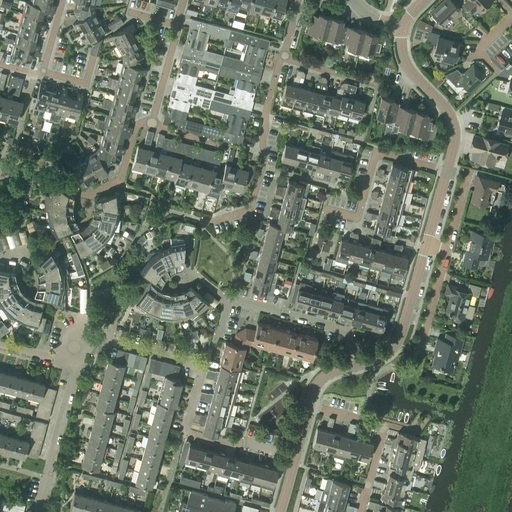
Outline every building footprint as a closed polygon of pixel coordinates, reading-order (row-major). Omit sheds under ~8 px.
[(54,10),(55,5),(50,3),(51,0),(30,0),(30,3),(54,10)] [(94,5),(94,0),(76,0),(77,0),(75,10),(94,8),(94,5)] [(173,9),(175,2),(167,0),(161,0),(160,5),(173,9)] [(227,0),(226,6),(237,9),(238,6),(237,6),(238,0),(227,0)] [(248,7),(249,7),(250,0),(238,0),(237,6),(238,6),(237,9),(236,10),(246,13),(248,7)] [(259,10),(261,0),(250,0),(249,7),(259,10)] [(261,0),(259,10),(270,13),(273,0),(261,0)] [(285,0),(273,0),(270,13),(281,16),(285,0)] [(443,25),(451,18),(450,17),(458,8),(450,0),(443,0),(431,12),(437,18),(436,19),(438,21),(439,21),(443,25)] [(479,10),(490,0),(469,0),(464,5),(472,13),(477,8),(479,10)] [(10,9),(11,3),(2,1),(0,6),(6,8),(10,9)] [(52,15),(54,10),(30,3),(25,2),(22,12),(41,18),(43,12),(52,15)] [(83,31),(100,21),(95,11),(94,8),(75,10),(80,20),(73,24),(76,29),(80,26),(83,31)] [(44,29),(45,24),(40,23),(41,18),(22,12),(19,23),(44,29)] [(332,16),(319,13),(319,16),(313,14),(308,32),(315,33),(315,32),(326,35),(327,36),(332,16)] [(343,42),(348,26),(342,24),(343,20),(332,16),(327,36),(326,35),(325,39),(337,42),(336,46),(341,47),(343,42)] [(111,30),(123,23),(120,18),(108,24),(111,30)] [(187,36),(186,36),(206,42),(208,33),(228,38),(230,29),(191,18),(191,19),(193,19),(190,28),(189,27),(189,28),(190,28),(188,36),(187,36)] [(431,26),(418,19),(414,26),(429,30),(431,26)] [(84,43),(106,31),(100,21),(83,31),(86,36),(81,38),(84,43)] [(42,35),(44,29),(19,23),(16,33),(36,38),(37,33),(42,35)] [(116,46),(133,36),(131,31),(135,29),(132,24),(111,36),(116,46)] [(360,50),(365,31),(348,26),(343,42),(348,43),(348,46),(352,48),(359,50),(360,50)] [(230,29),(228,38),(247,44),(244,52),(264,57),(263,57),(265,49),(266,49),(267,48),(265,48),(267,40),(269,40),(230,29)] [(423,30),(421,39),(427,41),(430,31),(423,30)] [(378,52),(382,38),(376,37),(377,34),(365,31),(360,50),(359,50),(358,53),(371,57),(372,51),(378,52)] [(34,44),(36,38),(16,33),(15,40),(6,37),(5,41),(14,44),(38,50),(39,45),(34,44)] [(433,46),(431,53),(434,59),(441,61),(441,60),(453,63),(454,59),(456,60),(459,52),(456,51),(459,42),(438,36),(436,35),(433,46)] [(136,41),(133,36),(116,46),(122,56),(122,59),(142,56),(136,47),(144,43),(141,38),(136,41)] [(182,53),(182,54),(220,64),(223,55),(204,50),(206,42),(186,36),(186,37),(188,37),(186,45),(184,45),(186,46),(183,54),(182,53)] [(97,55),(101,39),(92,44),(90,53),(97,55)] [(36,55),(38,50),(14,44),(11,55),(30,60),(31,54),(36,55)] [(223,55),(220,64),(259,75),(251,72),(253,64),(262,66),(260,65),(262,57),(264,58),(264,57),(244,52),(242,60),(223,55)] [(177,71),(197,76),(199,68),(218,73),(220,64),(182,54),(183,54),(181,62),(179,62),(179,63),(181,63),(179,71),(177,71)] [(145,75),(147,69),(139,67),(142,56),(122,59),(123,62),(120,73),(139,78),(140,73),(145,75)] [(220,64),(218,73),(237,79),(235,87),(254,92),(255,92),(253,92),(255,83),(257,84),(257,83),(249,81),(251,73),(259,75),(220,64)] [(482,74),(473,64),(464,72),(461,73),(457,68),(444,74),(455,86),(466,86),(471,92),(482,81),(478,77),(482,74)] [(297,85),(299,77),(301,71),(298,70),(296,75),(294,77),(291,85),(286,83),(282,99),(280,104),(291,107),(297,85)] [(172,88),(172,89),(211,99),(213,90),(194,85),(197,76),(177,71),(178,72),(176,80),(175,79),(174,80),(176,80),(174,89),(172,88)] [(137,84),(139,78),(120,73),(118,80),(109,77),(108,81),(141,90),(142,85),(137,84)] [(13,92),(17,77),(11,75),(7,91),(13,92)] [(443,80),(439,75),(430,79),(437,86),(443,80)] [(314,113),(323,77),(322,76),(319,78),(318,81),(316,83),(313,91),(308,89),(303,110),(314,113)] [(19,94),(23,79),(17,77),(13,92),(19,94)] [(325,116),(326,111),(330,95),(325,94),(327,86),(326,84),(327,80),(325,77),(323,77),(314,113),(325,116)] [(140,95),(141,90),(108,81),(107,85),(116,88),(114,94),(133,99),(134,94),(140,95)] [(338,111),(346,83),(344,82),(341,84),(340,87),(338,89),(335,97),(330,95),(326,111),(338,114),(338,111)] [(32,96),(28,112),(43,116),(44,110),(50,91),(44,89),(46,84),(40,83),(36,97),(32,96)] [(347,83),(346,83),(338,111),(338,114),(348,117),(349,114),(353,99),(347,98),(349,92),(348,90),(349,86),(347,83)] [(303,110),(308,89),(299,87),(299,86),(297,85),(291,107),(303,110)] [(50,91),(44,110),(51,112),(48,120),(52,121),(61,89),(56,87),(55,92),(50,91)] [(213,90),(211,99),(250,110),(250,109),(248,109),(251,101),(252,101),(251,100),(253,92),(254,93),(254,92),(235,87),(233,95),(213,90)] [(61,89),(52,121),(56,123),(59,114),(65,116),(70,97),(65,95),(66,90),(61,89)] [(167,106),(187,111),(189,103),(208,108),(211,99),(172,89),(170,97),(170,98),(171,98),(169,106),(167,106)] [(70,97),(65,116),(76,119),(80,104),(83,105),(85,99),(82,98),(83,95),(77,93),(76,98),(70,97)] [(132,105),(133,99),(114,94),(112,100),(104,98),(102,102),(135,111),(137,106),(132,105)] [(398,106),(399,103),(393,102),(394,100),(381,96),(376,115),(388,118),(387,122),(393,123),(398,106)] [(0,97),(0,116),(6,118),(11,100),(0,97)] [(211,99),(208,108),(223,112),(221,119),(226,121),(225,122),(245,127),(244,126),(246,118),(247,119),(247,118),(246,118),(247,114),(248,115),(249,110),(250,110),(211,99)] [(353,99),(349,114),(348,117),(359,120),(360,117),(364,102),(363,101),(364,101),(362,100),(362,102),(353,99)] [(11,100),(6,118),(17,121),(22,103),(11,100)] [(134,116),(135,111),(102,102),(101,106),(110,109),(108,115),(127,120),(129,115),(134,116)] [(165,114),(165,115),(173,117),(171,125),(170,125),(170,126),(201,134),(204,125),(185,120),(187,111),(167,106),(169,107),(167,115),(165,114)] [(398,127),(410,130),(411,130),(416,110),(398,106),(393,123),(391,131),(396,133),(398,127)] [(511,111),(504,109),(498,127),(505,129),(504,132),(511,134),(511,111)] [(427,114),(416,110),(411,130),(410,130),(408,135),(419,138),(421,133),(420,136),(427,138),(427,137),(433,139),(437,124),(431,123),(433,118),(427,116),(427,114)] [(126,125),(127,120),(108,115),(106,114),(104,121),(98,119),(97,123),(129,132),(131,127),(126,125)] [(204,125),(201,134),(240,145),(240,144),(239,144),(241,136),(242,136),(243,136),(241,135),(243,127),(245,127),(225,122),(223,130),(204,125)] [(128,137),(129,132),(97,123),(96,127),(104,129),(103,136),(122,141),(123,136),(128,137)] [(149,146),(153,132),(147,131),(144,144),(149,146)] [(158,134),(154,147),(160,149),(164,135),(158,134)] [(483,137),(474,135),(470,150),(475,151),(472,159),(494,165),(496,157),(505,159),(509,145),(501,142),(483,137)] [(124,153),(125,148),(120,146),(122,141),(103,136),(99,147),(97,149),(113,161),(116,151),(124,153)] [(292,163),(296,147),(285,144),(281,160),(292,163)] [(314,169),(318,153),(319,148),(309,145),(307,150),(303,166),(314,169)] [(137,146),(132,163),(144,166),(149,149),(137,146)] [(303,166),(307,150),(296,147),(292,163),(303,166)] [(108,174),(104,167),(113,161),(97,149),(95,152),(86,158),(96,175),(100,172),(103,177),(108,174)] [(149,149),(144,166),(155,169),(159,152),(149,149)] [(336,175),(342,154),(331,151),(329,156),(325,172),(336,175)] [(159,152),(155,169),(165,172),(170,155),(159,152)] [(325,172),(329,156),(318,153),(314,169),(325,172)] [(348,178),(352,163),(352,162),(353,157),(342,154),(336,175),(348,178)] [(170,155),(165,172),(176,175),(180,160),(181,161),(181,158),(170,155)] [(96,175),(86,158),(76,163),(71,166),(83,188),(93,182),(91,178),(96,175)] [(175,182),(173,186),(184,189),(186,181),(191,163),(181,161),(180,160),(176,175),(175,178),(174,182),(175,182)] [(191,163),(186,181),(197,184),(202,166),(191,163)] [(223,172),(221,181),(221,182),(232,184),(237,167),(225,163),(223,172)] [(388,173),(388,174),(410,181),(413,169),(407,167),(392,163),(389,173),(388,173)] [(237,167),(232,184),(243,188),(245,179),(251,181),(255,165),(249,164),(247,169),(237,167)] [(202,166),(197,184),(208,187),(213,169),(202,166)] [(208,187),(206,194),(217,197),(218,194),(219,190),(221,182),(221,181),(223,172),(213,169),(208,187)] [(388,176),(385,186),(407,192),(410,181),(388,174),(387,176),(388,176)] [(502,191),(504,183),(479,176),(472,199),(486,203),(487,202),(491,204),(495,190),(502,191)] [(73,197),(63,190),(66,185),(56,178),(53,183),(47,196),(51,197),(69,204),(69,203),(73,197)] [(285,188),(284,192),(305,197),(309,184),(299,181),(298,183),(288,181),(286,188),(285,188)] [(382,195),(382,196),(404,203),(407,192),(385,186),(383,195),(382,195)] [(276,189),(274,193),(279,195),(281,195),(282,197),(283,198),(282,203),(302,209),(305,197),(284,192),(282,191),(276,189)] [(118,192),(94,201),(97,208),(116,206),(119,206),(118,192)] [(69,211),(72,204),(69,203),(69,204),(51,197),(47,196),(45,195),(43,210),(47,210),(50,210),(69,211)] [(382,198),(380,208),(401,214),(404,203),(382,196),(381,198),(382,198)] [(278,212),(278,214),(294,218),(300,220),(303,209),(302,209),(282,203),(279,212),(278,212)] [(97,208),(94,208),(95,215),(114,218),(114,219),(117,219),(119,206),(116,206),(97,208)] [(372,213),(371,217),(375,218),(391,223),(398,224),(401,214),(380,208),(378,215),(372,213)] [(50,210),(47,210),(49,223),(52,223),(52,222),(71,219),(71,218),(72,211),(69,211),(50,210)] [(276,224),(276,225),(284,227),(284,228),(289,229),(291,230),(294,218),(278,214),(278,215),(278,216),(276,224)] [(92,222),(109,230),(112,232),(112,231),(118,232),(120,220),(117,219),(114,219),(114,218),(95,215),(93,215),(92,222)] [(54,235),(65,231),(75,227),(74,218),(71,218),(71,219),(52,222),(52,223),(49,223),(54,235)] [(376,220),(373,230),(388,234),(391,223),(375,218),(375,220),(376,220)] [(86,228),(101,240),(104,242),(110,244),(114,233),(112,232),(109,230),(92,222),(89,221),(86,228)] [(265,232),(265,234),(281,238),(286,240),(289,229),(284,228),(284,227),(276,225),(276,224),(269,222),(266,232),(265,232)] [(80,232),(91,247),(91,248),(93,250),(94,250),(98,253),(105,243),(104,242),(101,240),(86,228),(84,226),(80,232)] [(22,244),(28,242),(25,230),(18,232),(22,244)] [(78,230),(72,235),(81,256),(93,250),(91,248),(91,247),(80,232),(78,230)] [(485,236),(480,235),(481,233),(470,230),(465,252),(466,252),(463,263),(474,266),(475,266),(477,267),(478,264),(479,264),(480,264),(482,264),(483,264),(483,263),(484,263),(485,262),(485,261),(486,260),(486,259),(487,259),(490,247),(492,247),(495,237),(486,234),(485,236)] [(16,246),(22,244),(18,232),(12,234),(16,246)] [(349,238),(346,241),(350,242),(350,241),(352,241),(352,239),(354,233),(352,232),(350,234),(349,238)] [(9,247),(16,246),(12,234),(6,236),(9,247)] [(265,236),(263,245),(278,249),(281,238),(265,234),(264,235),(265,236)] [(0,239),(3,249),(9,247),(6,236),(0,237),(0,239)] [(359,260),(358,264),(368,267),(375,244),(376,239),(372,237),(370,242),(369,243),(368,247),(363,245),(359,260)] [(175,267),(182,267),(183,257),(192,258),(193,252),(183,252),(184,242),(184,239),(170,238),(171,245),(170,245),(170,248),(171,248),(175,267)] [(335,259),(334,261),(346,264),(348,257),(352,241),(350,241),(350,242),(346,241),(340,239),(336,254),(335,259)] [(375,244),(368,267),(380,270),(385,251),(379,249),(380,246),(379,244),(381,240),(376,239),(375,244)] [(352,241),(348,257),(359,260),(363,245),(354,243),(354,242),(352,241)] [(170,248),(170,245),(158,251),(159,254),(168,271),(175,269),(175,267),(171,248),(170,248)] [(259,254),(259,256),(275,260),(278,249),(263,245),(260,254),(259,254)] [(52,249),(34,266),(39,272),(56,263),(59,261),(52,249)] [(115,251),(111,256),(116,260),(118,261),(122,256),(121,256),(115,251)] [(159,254),(158,251),(155,253),(154,252),(147,255),(148,259),(147,259),(150,262),(162,276),(169,273),(168,271),(159,254)] [(385,251),(380,270),(391,273),(396,253),(394,253),(394,254),(385,251)] [(396,253),(391,273),(402,276),(403,272),(407,257),(397,255),(398,254),(396,253)] [(259,258),(257,267),(272,271),(275,260),(259,256),(258,257),(259,258)] [(150,262),(147,259),(140,270),(158,283),(164,278),(162,276),(150,262)] [(39,272),(37,273),(40,279),(59,275),(63,274),(64,274),(69,273),(61,260),(59,261),(56,263),(39,272)] [(0,281),(13,281),(13,280),(14,273),(3,271),(4,264),(0,263),(0,281)] [(253,276),(253,278),(269,282),(272,271),(257,267),(254,276),(253,276)] [(83,274),(81,269),(76,271),(71,273),(73,278),(83,274)] [(40,279),(38,280),(40,287),(59,288),(64,288),(64,287),(68,286),(64,274),(63,274),(59,275),(40,279)] [(253,280),(250,289),(265,293),(272,295),(275,284),(269,282),(253,278),(252,279),(253,280)] [(0,292),(16,288),(15,287),(15,280),(13,280),(13,281),(0,281),(0,292)] [(299,285),(294,304),(305,307),(309,292),(311,286),(311,285),(300,282),(299,285)] [(477,296),(480,287),(467,283),(466,289),(446,284),(444,293),(449,295),(448,299),(447,302),(448,302),(445,312),(457,315),(455,321),(462,323),(463,319),(465,319),(466,316),(471,317),(474,306),(469,304),(472,295),(477,296)] [(155,291),(156,288),(148,285),(142,294),(136,290),(128,302),(133,306),(135,303),(147,308),(155,290),(155,291)] [(309,292),(305,307),(316,310),(320,295),(321,290),(322,289),(311,286),(309,292)] [(0,307),(1,307),(4,305),(4,304),(20,294),(18,287),(15,287),(16,288),(0,292),(0,307)] [(40,287),(37,287),(37,295),(45,297),(50,299),(49,301),(56,306),(57,307),(64,308),(64,302),(64,288),(59,288),(40,287)] [(202,297),(189,287),(185,293),(196,309),(195,309),(198,312),(209,303),(214,307),(218,302),(207,292),(202,297)] [(163,291),(155,291),(155,290),(147,308),(146,311),(147,311),(147,313),(148,315),(150,315),(158,316),(159,313),(162,294),(163,291)] [(320,295),(316,310),(327,313),(331,298),(325,296),(326,291),(321,290),(320,295)] [(193,318),(199,313),(198,312),(195,309),(196,309),(185,293),(183,291),(178,295),(177,295),(184,313),(185,317),(185,316),(187,315),(193,318)] [(331,298),(327,313),(338,316),(342,303),(343,301),(344,298),(344,294),(333,291),(331,298)] [(4,305),(1,307),(7,318),(10,315),(11,316),(14,313),(13,313),(26,299),(26,298),(22,292),(20,294),(4,304),(4,305)] [(171,315),(169,296),(170,295),(170,293),(162,294),(159,313),(158,316),(159,316),(171,315)] [(172,322),(178,322),(185,317),(184,313),(177,295),(178,295),(177,293),(170,295),(169,296),(171,315),(172,318),(172,322)] [(14,313),(11,316),(19,324),(21,325),(23,322),(25,319),(33,302),(28,297),(26,298),(26,299),(13,313),(14,313)] [(338,316),(337,318),(348,321),(354,301),(344,298),(343,301),(342,303),(338,316)] [(25,319),(23,322),(36,325),(35,327),(34,331),(41,333),(42,332),(47,334),(51,322),(44,320),(45,315),(39,314),(42,304),(34,299),(33,302),(25,319)] [(354,301),(348,321),(359,324),(365,304),(354,301)] [(365,304),(359,324),(370,327),(376,307),(365,304)] [(376,307),(370,327),(381,330),(386,315),(387,310),(376,307)] [(318,339),(257,323),(255,330),(245,328),(235,333),(233,343),(245,346),(252,343),(312,359),(318,339)] [(3,324),(0,326),(0,336),(8,329),(3,324)] [(455,359),(461,338),(444,333),(443,340),(436,338),(433,347),(436,348),(432,363),(438,365),(440,366),(440,365),(449,368),(452,358),(455,359)] [(240,368),(245,347),(245,346),(233,343),(225,341),(219,362),(240,368)] [(120,363),(123,351),(117,350),(114,361),(120,363)] [(126,364),(129,353),(123,351),(120,363),(124,364),(126,364)] [(131,366),(135,354),(129,353),(126,364),(131,366)] [(137,367),(140,356),(135,354),(131,366),(137,367)] [(143,369),(146,357),(140,356),(137,367),(143,369)] [(152,371),(153,372),(156,360),(150,358),(147,370),(152,371)] [(124,364),(120,363),(114,361),(108,360),(105,372),(121,376),(124,364)] [(153,372),(159,373),(162,362),(156,360),(153,372)] [(159,373),(164,375),(168,363),(162,362),(159,373)] [(170,376),(173,365),(168,363),(164,375),(170,376)] [(176,378),(177,375),(179,366),(173,365),(170,376),(176,378)] [(207,369),(206,373),(238,382),(241,370),(221,365),(219,371),(216,370),(214,371),(207,369)] [(0,371),(0,389),(5,390),(9,374),(0,371)] [(118,388),(121,376),(105,372),(102,383),(118,388)] [(206,373),(205,377),(213,379),(214,380),(216,381),(214,387),(235,393),(238,382),(206,373)] [(9,374),(5,390),(16,394),(21,377),(9,374)] [(175,406),(178,395),(182,383),(179,382),(180,379),(176,378),(170,376),(164,375),(163,380),(160,390),(157,401),(173,406),(175,406)] [(21,377),(16,394),(28,397),(32,381),(21,377)] [(32,381),(28,397),(40,400),(40,398),(42,392),(43,387),(44,384),(32,381)] [(115,399),(118,388),(102,383),(99,395),(115,399)] [(43,387),(42,392),(54,396),(56,390),(43,387)] [(201,391),(200,395),(232,404),(235,393),(214,387),(213,393),(210,392),(208,393),(201,391)] [(42,392),(40,398),(53,401),(54,396),(42,392)] [(112,410),(115,399),(99,395),(96,407),(97,407),(112,410)] [(200,395),(199,399),(207,401),(207,402),(210,403),(208,409),(229,415),(232,404),(200,395)] [(40,400),(38,404),(51,407),(53,401),(40,398),(40,400)] [(157,401),(154,413),(170,417),(173,406),(157,401)] [(38,404),(37,410),(50,413),(51,407),(38,404)] [(110,424),(114,411),(112,410),(97,407),(94,419),(110,424)] [(195,413),(194,417),(205,420),(220,424),(221,424),(226,426),(229,415),(208,409),(207,414),(205,414),(203,415),(195,413)] [(37,410),(35,416),(48,419),(50,413),(37,410)] [(154,413),(151,425),(167,429),(170,417),(154,413)] [(194,417),(193,421),(199,423),(200,424),(204,426),(202,431),(217,436),(221,424),(220,424),(205,420),(194,417)] [(107,435),(110,424),(94,419),(91,431),(107,435)] [(34,420),(32,426),(45,429),(47,423),(34,420)] [(164,441),(167,429),(151,425),(148,436),(164,441)] [(32,426),(31,432),(44,435),(45,429),(32,426)] [(324,448),(328,431),(317,428),(312,444),(324,448)] [(104,446),(107,435),(91,431),(88,442),(104,446)] [(335,451),(339,434),(328,431),(324,448),(335,451)] [(31,432),(29,438),(42,441),(44,435),(31,432)] [(421,458),(426,440),(421,438),(398,432),(395,442),(397,443),(395,451),(421,458)] [(5,434),(0,451),(12,454),(17,438),(5,434)] [(344,459),(345,454),(350,437),(339,434),(335,451),(333,456),(344,459)] [(148,436),(145,448),(161,452),(164,441),(148,436)] [(356,457),(361,440),(350,437),(345,454),(356,457)] [(17,438),(12,454),(24,458),(24,455),(26,449),(28,443),(28,441),(17,438)] [(28,441),(28,443),(41,447),(42,441),(29,438),(28,441)] [(356,457),(355,460),(368,464),(369,459),(368,459),(372,443),(361,440),(356,457)] [(101,458),(104,446),(88,442),(85,453),(101,458)] [(28,443),(26,449),(39,453),(41,447),(28,443)] [(199,447),(199,448),(189,446),(187,454),(181,452),(179,460),(180,463),(182,464),(187,461),(196,464),(201,448),(199,447)] [(157,464),(161,452),(145,448),(141,459),(157,464)] [(207,467),(211,452),(202,449),(202,448),(201,448),(196,464),(207,467)] [(26,449),(24,455),(37,459),(37,458),(39,453),(26,449)] [(117,465),(121,451),(116,450),(112,463),(117,465)] [(418,469),(421,458),(395,451),(392,461),(390,461),(388,466),(412,473),(413,468),(418,469)] [(221,454),(211,452),(207,467),(206,472),(210,473),(211,468),(218,470),(223,454),(221,453),(221,454)] [(98,470),(101,458),(85,453),(82,465),(98,470)] [(227,478),(229,473),(233,458),(224,455),(224,454),(223,454),(218,470),(217,475),(227,478)] [(243,460),(233,458),(229,473),(240,476),(245,460),(243,459),(243,460)] [(141,459),(138,471),(154,475),(157,464),(141,459)] [(246,460),(245,460),(240,476),(239,481),(250,484),(251,479),(255,464),(246,461),(246,460)] [(265,466),(255,464),(251,479),(250,484),(261,486),(267,466),(265,465),(265,466)] [(272,489),(274,485),(278,470),(268,467),(268,466),(267,466),(261,486),(272,489)] [(410,480),(412,473),(388,466),(386,474),(389,474),(387,482),(405,487),(407,479),(410,480)] [(151,487),(154,475),(138,471),(135,483),(151,487)] [(181,476),(179,482),(191,485),(192,479),(181,476)] [(327,478),(323,489),(329,491),(346,496),(349,484),(327,478)] [(402,498),(405,487),(387,482),(384,493),(381,492),(379,499),(382,499),(381,501),(403,507),(403,505),(405,498),(402,498)] [(221,493),(222,487),(214,485),(213,487),(214,487),(213,491),(221,493)] [(322,489),(319,500),(326,502),(343,507),(346,507),(346,505),(347,502),(344,501),(346,496),(329,491),(323,489),(322,489)] [(232,511),(235,503),(234,502),(225,500),(225,501),(207,496),(207,495),(191,490),(190,491),(187,503),(181,501),(180,502),(177,511),(232,511)] [(82,511),(87,495),(75,492),(70,508),(82,511)] [(84,511),(94,511),(98,498),(87,495),(82,511),(84,511)] [(106,511),(109,501),(98,498),(94,511),(106,511)] [(2,499),(0,506),(0,509),(10,511),(23,511),(25,506),(2,499)] [(319,500),(316,511),(319,511),(341,511),(343,507),(326,502),(319,500)] [(118,511),(121,505),(109,501),(106,511),(118,511)] [(379,510),(378,511),(401,511),(402,509),(403,507),(381,501),(381,503),(378,503),(377,510),(379,510)]
